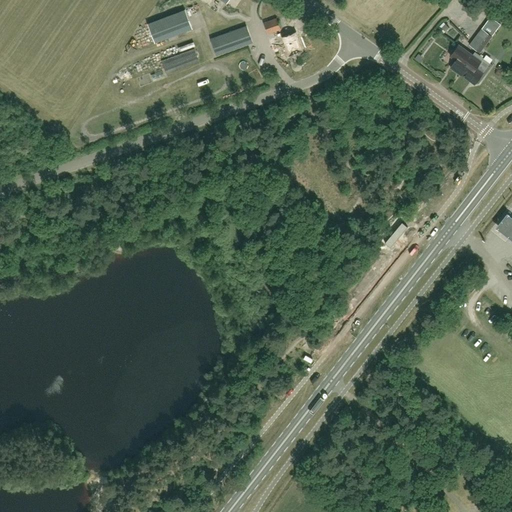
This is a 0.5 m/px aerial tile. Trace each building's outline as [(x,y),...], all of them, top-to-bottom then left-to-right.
[(154,43),(192,29),(185,9),(147,23),(154,43)] [(267,34),(281,30),(276,18),(263,23),(267,34)] [(470,45),(480,53),(496,30),(486,23),(470,45)] [(216,55),(252,43),(246,26),(210,39),(216,55)] [(288,57),(303,52),(295,32),(281,37),(288,57)] [(475,52),(473,55),(459,45),(452,54),(457,58),(450,68),(460,75),(461,74),(475,84),(482,73),(475,68),(483,58),(475,52)] [(165,73),(198,61),(194,49),(161,61),(165,73)] [(511,219),(506,215),(495,230),(511,242),(511,219)] [(402,223),(385,243),(390,248),(407,227),(402,223)] [(511,511),(511,496),(508,493),(496,504),(503,511),(511,511)]
